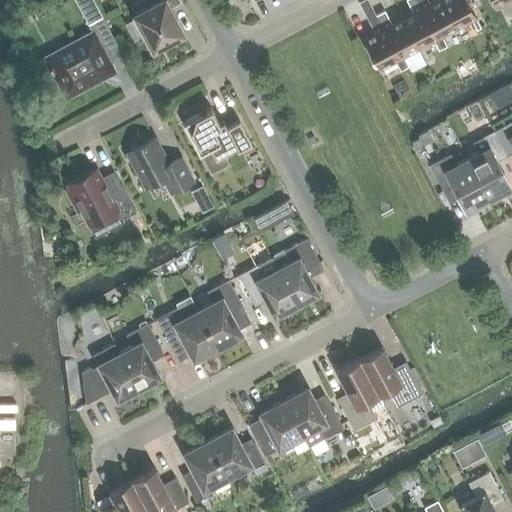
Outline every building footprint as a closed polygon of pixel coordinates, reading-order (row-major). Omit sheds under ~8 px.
[(162,0),(133,15),(134,17),(124,22),(132,38),(143,32),(152,50),(182,34),(168,8),(180,2),(178,0),(162,0)] [(405,0),(412,13),(401,19),(417,49),(434,40),(438,49),(441,47),(415,0),(405,0)] [(441,36),(456,29),(440,0),(436,0),(429,4),(426,0),(415,0),(441,47),(446,45),(441,36)] [(440,0),(456,29),(471,21),(475,29),(480,27),(465,0),(440,0)] [(403,56),(417,49),(401,19),(391,24),(384,11),(375,15),(403,68),(408,66),(403,56)] [(403,68),(375,15),(367,19),(374,33),(363,39),(379,69),(396,61),(400,70),(403,68)] [(71,93),(113,71),(101,50),(114,43),(114,44),(116,43),(101,16),(87,24),(92,32),(50,54),(51,55),(48,63),(50,67),(47,68),(50,73),(52,72),(62,91),(63,90),(71,93)] [(182,122),(198,153),(209,174),(229,164),(223,153),(235,147),(237,150),(250,143),(238,120),(226,126),(223,121),(218,123),(210,107),(182,122)] [(511,120),(492,131),(506,156),(511,152),(511,120)] [(496,161),(506,156),(492,131),(482,136),(488,147),(466,159),(487,198),(509,187),(496,161)] [(153,137),(126,152),(145,187),(158,180),(164,182),(170,193),(193,181),(180,157),(167,164),(153,137)] [(466,210),(487,198),(466,159),(455,165),(449,154),(428,165),(442,190),(452,185),(466,210)] [(79,209),(88,225),(94,237),(122,221),(121,219),(135,212),(121,186),(109,192),(96,168),(66,184),(69,189),(65,191),(76,211),(79,209)] [(212,205),(201,184),(190,190),(201,211),(212,205)] [(284,219),(293,214),(285,201),(277,205),(284,219)] [(222,233),(210,239),(221,258),(233,252),(222,233)] [(283,250),(270,257),(276,268),(296,304),(318,293),(307,272),(320,264),(306,238),(283,250)] [(257,264),(237,275),(251,301),(262,295),(274,316),(296,304),(276,268),(270,257),(257,264)] [(212,302),(197,309),(217,346),(241,333),(229,312),(241,306),(227,280),(206,291),(212,302)] [(193,359),(217,346),(197,309),(182,317),(177,307),(155,318),(170,345),(182,338),(193,359)] [(131,345),(118,352),(138,388),(160,377),(149,356),(161,349),(146,323),(125,334),(131,345)] [(89,367),(81,372),(85,404),(104,394),(101,389),(108,385),(116,400),(138,388),(118,352),(114,343),(92,355),(96,363),(97,365),(91,369),(89,367)] [(381,347),(358,359),(377,395),(388,389),(397,407),(422,393),(409,368),(396,375),(381,347)] [(373,411),(383,405),(377,395),(358,359),(335,372),(350,399),(340,405),(353,430),(376,417),(373,411)] [(306,387),(282,400),(301,435),(302,435),(308,446),(342,428),(329,403),(318,409),(306,387)] [(264,455),(301,435),(282,400),(259,412),(264,423),(250,430),(264,455)] [(438,418),(430,422),(433,428),(441,424),(438,418)] [(231,427),(207,440),(226,477),(250,464),(256,475),(267,469),(252,443),(242,448),(231,427)] [(491,441),(488,436),(485,430),(478,433),(481,439),(484,444),(491,441)] [(484,454),(477,442),(476,438),(466,444),(468,447),(475,460),(484,454)] [(183,479),(195,501),(206,496),(203,489),(226,477),(207,440),(183,453),(194,474),(183,479)] [(154,468),(131,480),(147,511),(177,511),(178,510),(177,506),(187,501),(174,476),(162,483),(154,468)] [(475,497),(460,505),(463,511),(493,511),(490,505),(502,499),(505,506),(506,505),(488,471),(467,482),(475,497)] [(147,511),(131,480),(108,493),(113,502),(101,509),(102,511),(147,511)] [(375,491),(365,497),(371,508),(381,503),(375,491)] [(425,511),(442,511),(437,500),(423,507),(425,511)]
